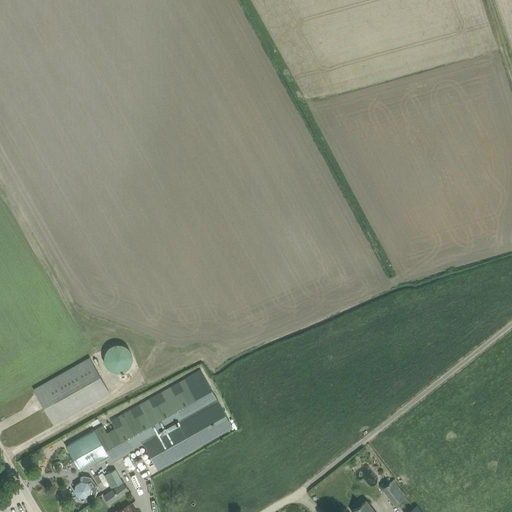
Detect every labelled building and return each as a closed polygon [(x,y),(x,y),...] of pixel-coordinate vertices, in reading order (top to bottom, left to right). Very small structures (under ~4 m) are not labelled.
[(138,363),(129,341),(107,351),(116,372),(138,363)] [(110,392),(90,358),(35,389),(54,423),(110,392)] [(201,369),(111,420),(115,427),(107,432),(103,425),(75,441),(66,446),(80,470),(109,454),(113,461),(121,456),(144,443),(158,468),(218,434),(214,427),(229,418),(201,369)] [(75,491),(79,496),(85,497),(88,502),(96,497),(98,486),(91,476),(82,475),(81,481),(76,485),(75,491)] [(119,475),(108,481),(112,487),(122,481),(119,475)] [(393,506),(406,496),(393,479),(382,488),(393,502),(391,504),(393,506)] [(123,482),(114,489),(119,495),(128,489),(123,482)] [(362,503),(352,511),(353,511),(375,511),(367,500),(362,503)] [(137,511),(131,503),(123,508),(118,511),(137,511)]
